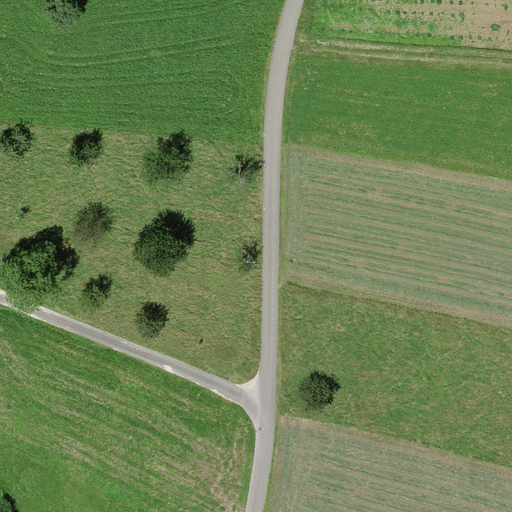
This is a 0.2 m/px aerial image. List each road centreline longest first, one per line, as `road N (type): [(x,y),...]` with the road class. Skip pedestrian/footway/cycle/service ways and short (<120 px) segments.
road 1 (unclassified): [(265,410),(275,102),(296,0)]
road 2 (unclassified): [(0,297),(265,410)]
